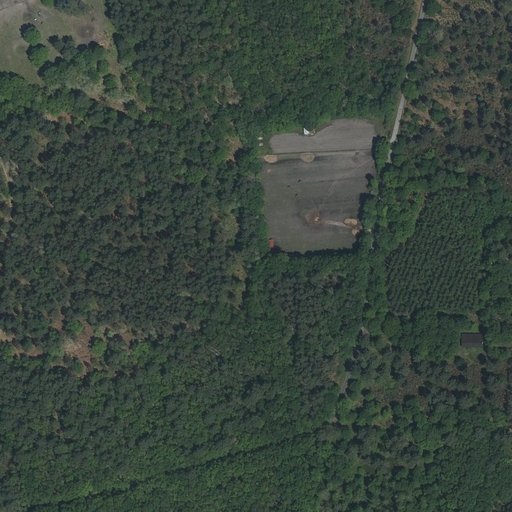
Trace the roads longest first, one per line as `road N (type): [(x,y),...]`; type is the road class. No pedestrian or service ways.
road 1 (unclassified): [(425,0),(334,419),(316,435),(51,511)]
road 2 (track): [(361,322),(409,350),(480,354),(511,345)]
